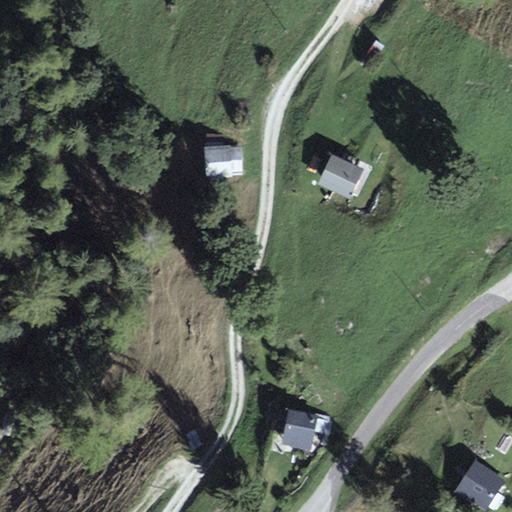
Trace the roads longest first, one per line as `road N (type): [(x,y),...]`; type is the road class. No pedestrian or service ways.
road 1 (track): [(167,511),(235,414),(230,320),(261,233),(269,117),(339,0)]
road 2 (track): [(317,511),(426,353),(511,298)]
